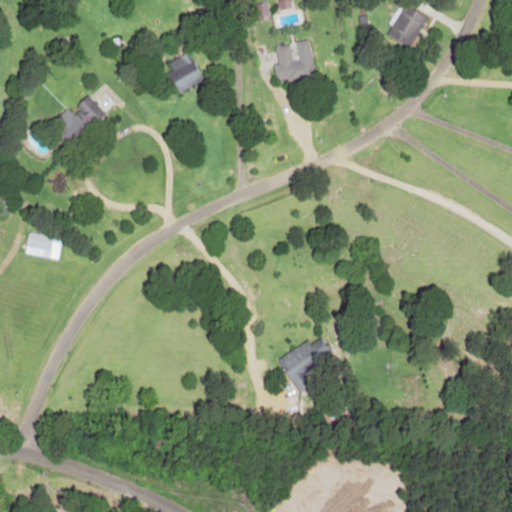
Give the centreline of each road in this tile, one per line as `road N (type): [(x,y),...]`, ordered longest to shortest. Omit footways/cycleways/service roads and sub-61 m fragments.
road 1 (residential): [(16,452),(66,328),(108,273),(164,230),(382,125),(417,98),(457,43),(474,0)]
road 2 (residential): [(0,450),(96,475),(170,511)]
